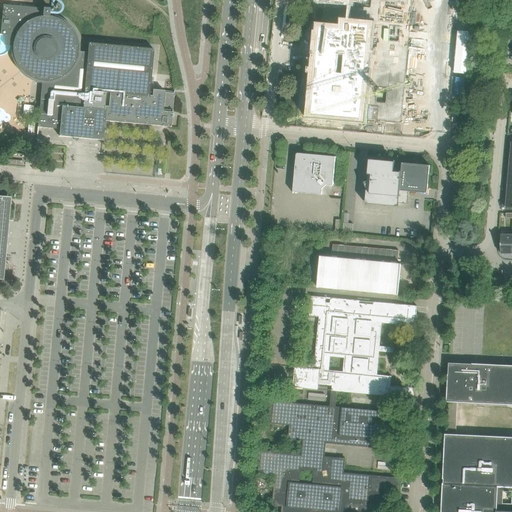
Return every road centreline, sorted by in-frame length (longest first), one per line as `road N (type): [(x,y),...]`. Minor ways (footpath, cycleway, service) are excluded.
road 1 (tertiary): [(210,206),(185,511)]
road 2 (tertiary): [(215,511),(236,208)]
road 3 (unclassified): [(244,128),(431,148),(441,159),(436,249)]
road 4 (unclassified): [(210,206),(41,194),(28,307)]
road 5 (unclassified): [(436,249),(416,511)]
road 6 (residential): [(10,510),(28,307)]
road 7 (residential): [(511,79),(489,253)]
road 8 (tertiary): [(244,128),(258,0)]
road 9 (tertiary): [(229,0),(218,125)]
